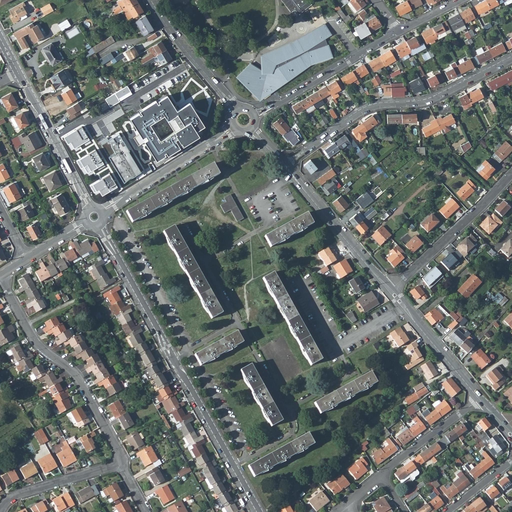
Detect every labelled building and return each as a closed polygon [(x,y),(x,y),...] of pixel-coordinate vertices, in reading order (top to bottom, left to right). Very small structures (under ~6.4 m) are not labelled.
[(0,0),(0,7),(0,8),(4,6),(5,7),(17,0),(0,0)] [(127,8),(122,0),(121,0),(117,2),(120,6),(122,10),(123,12),(124,11),(123,11),(127,8)] [(135,0),(122,0),(127,8),(137,2),(135,0)] [(280,0),(291,12),(295,9),(300,14),(311,4),(308,1),(307,1),(305,0),(280,0)] [(361,0),(351,0),(349,2),(355,11),(356,11),(365,5),(361,0)] [(395,6),(400,15),(411,10),(407,0),(395,6)] [(422,4),(419,0),(406,0),(407,0),(411,10),(422,4)] [(475,6),(479,14),(490,9),(489,7),(485,0),(478,4),(478,5),(475,6)] [(137,2),(127,8),(130,13),(132,17),(133,17),(143,11),(137,2)] [(355,11),(349,2),(347,4),(353,13),(355,11)] [(41,10),(43,12),(51,8),(50,4),(41,10)] [(27,14),(21,5),(10,12),(13,17),(14,16),(15,18),(12,19),(15,24),(21,21),(20,19),(27,14)] [(115,14),(122,10),(120,6),(113,10),(115,14)] [(51,8),(43,12),(45,16),(53,11),(51,8)] [(464,24),(475,18),(470,8),(459,14),(464,24)] [(337,12),(345,23),(350,19),(347,15),(346,16),(340,9),(339,9),(336,11),(337,12)] [(366,14),(363,10),(357,14),(360,18),(361,21),(365,19),(363,15),(366,14)] [(374,17),(372,14),(365,19),(361,21),(363,24),(374,17)] [(459,14),(448,20),(455,34),(466,28),(464,24),(459,14)] [(143,36),(154,30),(145,16),(135,22),(143,36)] [(377,22),(374,17),(363,24),(369,33),(380,26),(378,22),(377,22)] [(61,31),(70,25),(66,19),(57,24),(61,31)] [(446,34),(444,31),(450,28),(446,21),(441,24),(433,28),(438,38),(446,34)] [(331,34),(324,23),(298,38),(262,55),(262,69),(251,62),(250,63),(237,77),(261,100),(266,98),(273,93),(276,91),(313,66),(334,56),(329,44),(326,38),(331,34)] [(37,26),(34,27),(32,24),(14,34),(16,38),(19,37),(20,39),(18,40),(24,50),(29,47),(23,38),(28,34),(34,44),(44,38),(37,26)] [(353,29),(359,39),(369,33),(363,24),(353,29)] [(430,42),(435,40),(438,38),(433,28),(421,33),(426,44),(430,42)] [(149,41),(157,36),(155,33),(147,38),(149,41)] [(419,45),(414,37),(405,42),(409,49),(412,48),(412,49),(419,45)] [(161,41),(149,49),(152,53),(140,60),(142,64),(147,61),(153,58),(156,56),(166,50),(161,41)] [(394,48),(400,58),(411,52),(409,49),(405,42),(394,48)] [(52,43),(43,49),(50,61),(62,55),(59,50),(56,51),(52,43)] [(505,51),(502,44),(489,50),(493,57),(505,51)] [(133,46),(127,50),(125,51),(130,60),(138,55),(133,46)] [(166,50),(156,56),(158,58),(159,60),(162,65),(172,59),(166,50)] [(395,60),(390,50),(379,57),(384,66),(385,67),(395,60)] [(481,64),(481,63),(493,57),(489,50),(477,56),(476,56),(480,64),(481,64)] [(425,61),(430,58),(427,52),(422,55),(425,61)] [(62,55),(50,61),(53,66),(62,60),(64,59),(62,55)] [(369,63),(374,72),(384,66),(379,57),(369,63)] [(467,60),(467,61),(457,66),(461,74),(471,68),(472,69),(474,68),(469,59),(467,60)] [(87,122),(78,127),(94,154),(103,149),(123,184),(127,177),(130,178),(139,173),(126,152),(127,151),(121,141),(121,137),(126,136),(124,117),(142,106),(172,89),(175,96),(174,101),(174,102),(175,104),(177,105),(178,106),(179,106),(180,105),(180,104),(180,103),(192,96),(194,99),(193,100),(196,104),(198,103),(206,112),(214,105),(196,84),(199,81),(181,61),(169,72),(170,73),(129,96),(127,94),(102,109),(106,127),(106,130),(108,140),(100,145),(94,135),(93,133),(87,122)] [(455,63),(450,65),(452,69),(444,73),(448,80),(461,74),(457,66),(455,63)] [(368,73),(363,65),(352,71),(356,78),(357,79),(368,73)] [(55,89),(70,80),(63,69),(50,77),(54,83),(52,84),(55,89)] [(511,83),(511,71),(511,70),(499,77),(503,84),(506,83),(507,86),(511,83)] [(345,85),(349,83),(356,78),(352,71),(345,76),(341,78),(345,85)] [(427,79),(423,72),(421,74),(428,88),(439,83),(434,75),(427,79)] [(440,72),(434,75),(439,83),(444,80),(440,72)] [(499,77),(488,82),(492,90),(503,84),(499,77)] [(424,88),(419,78),(409,83),(414,94),(424,88)] [(340,90),(335,81),(326,87),(330,94),(331,95),(336,92),(340,90)] [(325,86),(317,91),(321,98),(330,94),(326,87),(325,86)] [(404,87),(404,88),(384,89),(384,96),(391,95),(392,96),(404,95),(404,91),(405,91),(405,87),(404,87)] [(472,92),(471,91),(466,94),(469,101),(471,104),(483,97),(479,88),(472,92)] [(67,105),(76,100),(70,89),(61,94),(67,105)] [(308,96),(313,104),(321,98),(317,91),(308,96)] [(349,98),(353,103),(355,102),(348,91),(346,92),(349,98)] [(8,111),(18,105),(11,93),(0,98),(0,103),(0,104),(3,102),(8,111)] [(458,98),(462,105),(464,109),(472,105),(471,104),(469,101),(466,94),(458,98)] [(308,96),(299,101),(304,109),(313,104),(308,96)] [(304,109),(299,101),(291,106),(296,114),(304,109)] [(78,102),(68,108),(72,114),(70,115),(68,116),(71,120),(82,113),(87,110),(85,106),(82,109),(78,102)] [(27,120),(28,119),(24,112),(15,117),(18,125),(20,124),(22,128),(30,124),(27,120)] [(325,124),(328,122),(325,116),(324,117),(321,112),(318,113),(321,118),(325,124)] [(414,114),(401,115),(402,123),(414,122),(414,123),(416,123),(415,114),(414,114)] [(438,118),(435,120),(440,130),(443,134),(450,130),(448,126),(455,122),(451,114),(442,119),(439,120),(438,118)] [(387,115),(388,123),(402,123),(401,115),(387,115)] [(378,123),(373,116),(362,123),(367,130),(378,123)] [(281,118),(273,124),(282,135),(290,129),(281,118)] [(159,122),(160,130),(175,128),(174,120),(159,122)] [(421,129),(425,138),(440,130),(435,120),(431,121),(433,124),(430,125),(421,129)] [(359,141),(367,136),(366,135),(364,133),(367,130),(362,123),(352,130),(359,141)] [(290,129),(282,135),(288,141),(289,140),(293,145),(300,139),(298,136),(299,135),(296,131),(297,129),(298,130),(300,129),(296,124),(293,126),(290,129)] [(35,132),(27,136),(25,133),(19,136),(23,144),(25,143),(30,152),(42,145),(35,132)] [(350,143),(344,135),(334,142),(334,143),(339,150),(340,150),(346,146),(350,143)] [(23,144),(19,136),(12,139),(16,147),(23,144)] [(194,136),(186,141),(189,146),(197,142),(194,136)] [(469,141),(461,146),(464,153),(472,146),(469,141)] [(329,157),(339,150),(334,143),(324,150),(324,149),(322,150),(328,158),(329,157)] [(511,149),(505,143),(495,154),(502,161),(504,159),(503,158),(511,149)] [(360,150),(360,151),(365,158),(366,157),(369,155),(364,147),(360,150)] [(360,158),(357,160),(359,162),(363,159),(365,158),(360,151),(356,153),(360,158)] [(40,171),(51,166),(44,153),(34,158),(37,165),(33,167),(36,172),(40,170),(40,171)] [(496,169),(486,159),(476,170),(485,179),(490,173),(492,174),(496,169)] [(317,168),(310,160),(304,165),(310,174),(317,168)] [(0,181),(0,182),(10,177),(2,164),(0,164),(0,181)] [(219,174),(213,164),(126,212),(132,222),(219,174)] [(433,175),(436,178),(443,172),(440,168),(433,175)] [(335,175),(332,169),(316,181),(320,186),(323,184),(330,178),(333,176),(335,175)] [(51,191),(63,185),(56,171),(44,178),(51,191)] [(350,179),(346,172),(336,178),(340,185),(350,179)] [(330,178),(331,179),(323,185),(323,184),(320,186),(327,195),(329,193),(332,191),(337,196),(343,191),(344,190),(333,176),(330,178)] [(468,181),(469,182),(457,192),(463,199),(475,189),(474,188),(476,187),(470,179),(468,181)] [(10,202),(21,197),(14,184),(3,189),(10,202)] [(382,192),(377,187),(370,193),(375,197),(382,192)] [(66,202),(65,203),(61,195),(51,200),(55,208),(57,211),(60,217),(70,212),(66,202)] [(244,218),(231,195),(225,198),(227,202),(221,205),(226,213),(231,210),(238,222),(244,218)] [(349,206),(341,196),(332,203),(340,213),(349,206)] [(444,202),(446,204),(439,210),(446,218),(458,206),(452,199),(450,197),(444,202)] [(29,205),(32,204),(30,200),(23,204),(24,207),(18,211),(23,221),(34,215),(29,205)] [(511,210),(503,202),(495,210),(504,219),(511,210)] [(375,210),(372,207),(362,216),(364,218),(371,213),(375,210)] [(367,222),(377,213),(376,212),(375,210),(371,213),(364,218),(364,219),(367,222)] [(313,224),(307,213),(265,236),(271,247),(313,224)] [(349,220),(355,227),(362,221),(357,214),(356,214),(349,220)] [(438,221),(432,214),(420,224),(427,232),(438,221)] [(502,222),(493,214),(489,219),(487,218),(480,226),(487,232),(489,232),(495,227),(496,228),(502,222)] [(362,221),(368,228),(370,226),(367,222),(364,219),(362,221)] [(221,228),(228,231),(232,224),(224,220),(221,228)] [(362,221),(355,227),(361,234),(368,228),(362,221)] [(34,241),(42,237),(35,224),(27,228),(29,233),(26,234),(29,239),(32,238),(34,241)] [(371,236),(380,246),(390,237),(391,236),(382,226),(371,236)] [(222,312),(174,227),(164,232),(212,318),(222,312)] [(422,243),(415,236),(405,245),(412,253),(422,243)] [(462,243),(456,248),(462,256),(463,257),(467,254),(466,253),(473,246),(472,244),(476,240),(471,236),(469,236),(466,238),(462,241),(462,243)] [(511,252),(511,242),(509,240),(506,244),(503,246),(500,250),(508,257),(511,252)] [(78,247),(75,242),(72,244),(81,261),(88,257),(86,254),(91,251),(93,254),(97,251),(93,243),(89,246),(86,242),(78,247)] [(62,255),(69,267),(69,268),(81,261),(72,244),(69,246),(71,250),(62,255)] [(398,246),(397,244),(394,246),(390,250),(392,253),(386,259),(393,267),(404,257),(402,255),(405,253),(398,246)] [(462,256),(457,250),(451,255),(449,253),(440,262),(448,271),(452,267),(451,266),(453,264),(456,266),(459,263),(457,261),(462,256)] [(331,255),(329,252),(321,257),(325,264),(338,256),(336,253),(331,255)] [(62,254),(59,256),(61,261),(55,264),(59,272),(60,273),(66,269),(69,267),(62,255),(62,254)] [(45,270),(50,278),(50,279),(57,275),(56,274),(59,272),(55,264),(52,260),(49,262),(51,266),(45,270)] [(353,271),(345,260),(333,267),(338,275),(340,274),(342,277),(353,271)] [(101,261),(90,268),(87,269),(88,272),(89,271),(95,281),(96,280),(103,276),(98,267),(103,265),(101,261)] [(34,274),(39,283),(40,284),(50,278),(45,270),(42,264),(39,266),(41,271),(34,274)] [(424,276),(422,278),(429,289),(443,276),(441,274),(434,267),(432,269),(433,269),(431,271),(431,270),(426,274),(426,275),(425,276),(424,276)] [(321,359),(274,273),(264,279),(311,365),(321,359)] [(482,282),(473,274),(464,284),(466,286),(460,292),(467,299),(482,282)] [(112,279),(108,281),(104,275),(103,276),(96,280),(101,287),(99,288),(101,290),(114,282),(112,279)] [(22,289),(17,291),(19,294),(24,292),(33,287),(27,277),(18,282),(22,289)] [(365,289),(357,277),(349,282),(356,294),(365,289)] [(466,286),(464,284),(458,290),(460,292),(466,286)] [(505,284),(498,292),(500,295),(501,295),(502,293),(508,287),(505,284)] [(427,297),(418,286),(410,292),(416,300),(420,296),(423,300),(427,297)] [(33,287),(24,292),(29,300),(25,303),(27,306),(38,299),(40,298),(33,287)] [(120,302),(115,293),(119,291),(117,287),(101,297),(102,300),(107,297),(112,306),(120,302)] [(379,304),(371,292),(357,300),(365,312),(379,304)] [(500,295),(498,292),(494,297),(492,299),(498,304),(499,303),(504,298),(501,295),(500,295)] [(501,295),(504,298),(499,303),(502,306),(508,299),(502,293),(501,295)] [(28,310),(32,307),(36,314),(45,309),(40,302),(38,299),(27,306),(26,306),(28,310)] [(120,302),(112,306),(109,308),(113,315),(114,314),(116,317),(119,315),(125,311),(123,308),(128,306),(124,299),(120,302)] [(436,311),(434,308),(424,316),(432,325),(438,320),(438,321),(443,317),(437,310),(436,311)] [(127,314),(131,312),(130,309),(125,311),(119,315),(120,317),(118,318),(122,326),(131,321),(127,314)] [(454,320),(455,321),(458,317),(452,311),(448,315),(454,320)] [(349,319),(352,323),(356,321),(353,316),(350,313),(345,315),(349,319)] [(463,318),(458,323),(460,326),(466,321),(463,318)] [(45,334),(47,333),(59,326),(55,319),(44,325),(47,329),(43,331),(45,334)] [(448,327),(451,330),(458,323),(455,321),(454,320),(448,327)] [(139,325),(134,327),(131,321),(122,326),(127,334),(129,332),(130,335),(140,329),(141,328),(139,325)] [(0,331),(0,345),(1,346),(14,339),(10,333),(14,331),(10,325),(0,331)] [(55,338),(57,337),(66,332),(61,325),(59,326),(47,333),(49,337),(53,334),(55,338)] [(389,334),(390,335),(398,348),(411,340),(408,335),(407,336),(406,337),(403,333),(400,328),(400,327),(389,334)] [(137,335),(141,332),(140,329),(130,335),(129,335),(131,337),(128,338),(134,348),(135,347),(142,344),(137,335)] [(456,329),(449,337),(459,346),(469,336),(470,334),(471,334),(468,332),(464,336),(456,329)] [(57,347),(63,344),(72,339),(67,332),(66,332),(57,337),(59,342),(55,344),(57,347)] [(243,342),(237,332),(195,355),(201,365),(243,342)] [(72,349),(83,343),(82,342),(84,341),(84,340),(83,337),(81,337),(80,334),(72,339),(63,344),(65,348),(69,345),(71,349),(72,349)] [(469,342),(471,339),(469,336),(459,346),(467,353),(473,347),(469,342)] [(408,370),(424,360),(417,347),(418,346),(416,341),(406,347),(412,356),(407,359),(409,363),(405,366),(408,370)] [(85,342),(83,343),(72,349),(74,353),(71,355),(72,359),(75,357),(89,349),(85,342)] [(16,343),(7,348),(9,351),(17,346),(16,343)] [(143,343),(142,344),(135,347),(139,354),(138,355),(140,358),(141,357),(149,353),(153,350),(151,347),(147,349),(143,343)] [(11,355),(15,363),(17,362),(28,355),(27,352),(26,353),(25,352),(23,351),(21,352),(17,346),(9,351),(4,353),(7,358),(11,355)] [(86,361),(94,357),(89,349),(75,357),(77,360),(81,358),(83,362),(86,361)] [(480,350),(472,356),(480,365),(478,366),(481,370),(490,362),(494,359),(494,357),(492,355),(491,355),(487,358),(480,350)] [(141,357),(146,366),(147,365),(148,368),(154,365),(160,362),(158,358),(153,361),(149,353),(141,357)] [(32,358),(30,354),(28,355),(17,362),(18,365),(14,367),(17,373),(22,370),(23,374),(30,370),(32,369),(27,360),(32,358)] [(84,367),(86,371),(100,363),(96,355),(94,357),(86,361),(88,365),(84,367)] [(472,356),(471,357),(478,366),(480,365),(472,356)] [(438,374),(430,360),(421,365),(429,379),(438,374)] [(95,376),(104,371),(100,363),(86,371),(88,374),(92,372),(94,376),(95,376)] [(46,369),(42,372),(38,365),(32,369),(30,370),(34,377),(35,376),(37,379),(48,372),(46,369)] [(162,369),(158,371),(154,365),(148,368),(146,369),(150,376),(152,376),(153,379),(161,374),(164,372),(162,369)] [(282,420),(251,365),(241,370),(272,426),(282,420)] [(502,371),(498,365),(486,375),(493,384),(491,386),(495,390),(503,383),(500,379),(502,378),(498,374),(502,371)] [(105,370),(104,371),(95,376),(97,380),(93,383),(95,386),(97,385),(109,378),(105,370)] [(37,379),(40,383),(44,380),(48,388),(57,383),(61,381),(59,378),(55,380),(50,371),(48,372),(37,379)] [(376,382),(370,372),(315,403),(321,413),(376,382)] [(166,382),(161,374),(153,379),(158,387),(159,387),(161,390),(167,386),(172,383),(170,380),(166,382)] [(106,390),(116,384),(111,377),(109,378),(97,385),(99,388),(103,386),(105,390),(106,390)] [(441,384),(452,397),(461,390),(450,377),(441,384)] [(416,392),(424,387),(421,382),(413,388),(416,392)] [(65,387),(61,390),(57,383),(48,388),(52,395),(53,394),(55,397),(66,391),(67,390),(65,387)] [(104,396),(106,399),(120,391),(116,384),(106,390),(108,394),(104,396)] [(511,385),(502,393),(505,397),(506,397),(507,396),(509,398),(508,399),(511,404),(511,385)] [(170,393),(167,386),(161,390),(159,391),(161,395),(157,397),(160,403),(165,401),(165,400),(174,396),(177,394),(175,390),(170,393)] [(428,392),(424,387),(416,392),(405,399),(408,405),(413,402),(419,398),(428,392)] [(66,391),(55,397),(51,399),(60,413),(71,407),(65,398),(69,396),(66,391)] [(165,401),(169,409),(169,410),(170,413),(171,413),(180,408),(185,405),(183,402),(179,404),(174,396),(165,400),(165,401)] [(436,409),(441,417),(451,409),(445,400),(441,403),(437,406),(434,408),(436,409)] [(124,414),(117,402),(108,407),(109,410),(110,410),(113,416),(115,420),(117,419),(124,414)] [(85,418),(79,407),(70,412),(76,423),(78,427),(88,422),(85,418)] [(190,414),(185,416),(180,408),(171,413),(177,423),(180,421),(181,423),(192,417),(190,414)] [(421,414),(430,425),(441,417),(436,409),(427,416),(426,414),(428,413),(426,411),(424,412),(421,414)] [(117,419),(124,431),(133,426),(126,413),(124,414),(117,419)] [(399,416),(385,427),(387,429),(401,419),(399,416)] [(170,429),(164,417),(162,418),(169,430),(170,429)] [(181,423),(182,425),(179,427),(185,437),(194,431),(189,423),(194,420),(192,417),(181,423)] [(414,419),(417,423),(409,430),(414,437),(426,428),(417,417),(414,419)] [(491,426),(484,418),(478,423),(479,424),(482,428),(484,431),(491,426)] [(466,430),(461,424),(453,430),(458,436),(461,440),(464,438),(461,434),(466,430)] [(406,426),(395,435),(397,437),(408,429),(406,426)] [(386,438),(391,434),(387,429),(385,427),(380,430),(386,438)] [(41,438),(45,436),(41,429),(37,431),(41,438)] [(409,430),(408,429),(397,437),(403,446),(414,437),(409,430)] [(446,446),(458,436),(453,430),(441,439),(441,440),(446,446)] [(34,433),(41,445),(44,443),(41,438),(37,431),(34,433)] [(93,431),(79,439),(84,448),(87,453),(96,448),(91,438),(96,436),(93,431)] [(124,438),(132,451),(143,445),(140,439),(137,435),(135,431),(124,438)] [(194,431),(185,437),(189,444),(183,447),(185,450),(203,439),(204,439),(202,436),(198,438),(194,431)] [(474,431),(470,434),(478,444),(481,441),(478,436),(474,431)] [(481,441),(488,436),(484,431),(478,436),(481,441)] [(313,443),(308,433),(249,466),(254,476),(313,443)] [(485,445),(489,442),(493,447),(497,452),(495,454),(497,457),(502,453),(500,450),(505,447),(496,435),(491,439),(488,436),(481,441),(485,445)] [(66,441),(68,445),(75,441),(73,437),(66,441)] [(77,444),(80,450),(84,448),(79,439),(75,441),(77,444)] [(185,450),(187,453),(192,449),(197,458),(206,453),(201,445),(205,443),(203,439),(185,450)] [(386,441),(389,445),(382,450),(387,458),(393,454),(392,452),(397,449),(389,439),(386,441)] [(441,440),(441,439),(428,449),(433,455),(442,448),(446,446),(441,440)] [(70,448),(68,445),(66,441),(62,443),(64,447),(66,450),(63,452),(57,455),(64,467),(73,462),(74,463),(77,461),(70,448)] [(360,445),(364,452),(367,449),(365,446),(369,443),(366,441),(360,445)] [(485,446),(485,445),(481,441),(478,444),(475,446),(477,449),(480,446),(482,448),(485,446)] [(468,451),(469,451),(464,444),(460,447),(465,453),(468,451)] [(136,455),(138,459),(140,458),(145,467),(153,463),(158,460),(150,447),(136,455)] [(371,456),(377,465),(387,458),(382,450),(381,448),(371,456)] [(435,458),(444,451),(442,448),(433,455),(435,458)] [(420,465),(430,457),(434,463),(437,461),(435,458),(433,455),(428,449),(415,458),(415,459),(420,465)] [(480,452),(486,459),(479,464),(485,471),(490,467),(489,466),(493,462),(483,450),(480,452)] [(206,453),(197,458),(197,459),(201,466),(203,465),(204,468),(216,461),(214,458),(210,460),(206,453)] [(50,454),(37,461),(44,473),(57,467),(50,454)] [(367,464),(362,458),(355,464),(356,465),(349,471),(356,479),(367,470),(364,466),(367,464)] [(410,477),(411,476),(409,474),(420,465),(415,459),(415,458),(403,468),(408,475),(410,477)] [(158,460),(153,463),(156,468),(156,467),(162,464),(160,459),(158,460)] [(204,468),(206,471),(205,472),(208,478),(217,473),(214,467),(218,464),(216,461),(204,468)] [(27,465),(20,470),(25,479),(38,473),(32,463),(27,465)] [(467,463),(464,465),(474,478),(478,474),(479,476),(485,471),(479,464),(475,468),(472,463),(469,465),(467,463)] [(178,472),(181,477),(192,471),(189,466),(178,472)] [(11,467),(8,469),(10,473),(2,477),(7,486),(19,479),(11,467)] [(145,474),(147,477),(149,476),(155,486),(164,481),(156,467),(156,468),(145,474)] [(403,468),(394,474),(399,481),(408,475),(403,468)] [(217,473),(208,478),(212,485),(213,484),(215,487),(222,483),(220,480),(224,477),(221,471),(217,473)] [(459,492),(470,483),(461,471),(457,475),(459,478),(452,483),(453,484),(459,492)] [(331,484),(330,483),(327,486),(335,496),(338,493),(338,494),(344,489),(345,489),(350,485),(342,474),(334,481),(331,484)] [(399,481),(402,483),(410,477),(408,475),(399,481)] [(511,484),(506,477),(498,483),(504,490),(511,484)] [(436,488),(440,485),(434,478),(431,480),(430,481),(435,487),(436,488)] [(425,484),(430,490),(435,487),(430,481),(425,484)] [(123,496),(115,483),(106,489),(113,502),(123,496)] [(230,488),(226,490),(222,483),(215,487),(214,488),(218,495),(219,494),(221,497),(232,491),(230,488)] [(448,499),(453,495),(454,496),(459,492),(453,484),(446,490),(443,486),(440,488),(448,499)] [(154,492),(156,495),(158,494),(164,505),(174,499),(167,485),(154,492)] [(89,486),(74,495),(79,504),(95,495),(89,486)] [(417,486),(405,496),(407,499),(417,491),(419,489),(417,486)] [(499,493),(493,486),(486,492),(493,501),(496,498),(495,496),(499,493)] [(232,491),(221,497),(218,499),(223,509),(234,502),(232,499),(236,497),(232,490),(232,491)] [(330,501),(322,491),(309,502),(317,511),(330,501)] [(420,500),(422,498),(417,491),(407,499),(406,499),(408,502),(416,496),(420,500)] [(433,511),(444,504),(438,496),(434,491),(428,496),(432,500),(427,504),(433,511)] [(57,511),(58,511),(69,506),(70,508),(75,506),(67,493),(59,497),(60,498),(52,502),(57,511)] [(373,506),(376,511),(391,511),(392,511),(383,497),(374,502),(373,506)] [(485,506),(479,498),(471,504),(477,511),(478,511),(483,511),(487,509),(487,508),(485,506)] [(45,499),(42,502),(30,509),(32,511),(43,511),(50,508),(45,499)] [(131,511),(125,501),(115,507),(117,510),(117,511),(131,511)] [(168,511),(187,511),(181,501),(167,509),(168,511)] [(416,511),(427,504),(425,501),(414,510),(416,511)] [(235,502),(234,502),(223,509),(225,511),(245,511),(244,509),(240,511),(235,502)] [(500,511),(499,509),(497,510),(497,511),(504,511),(509,508),(511,505),(510,503),(500,511)]
